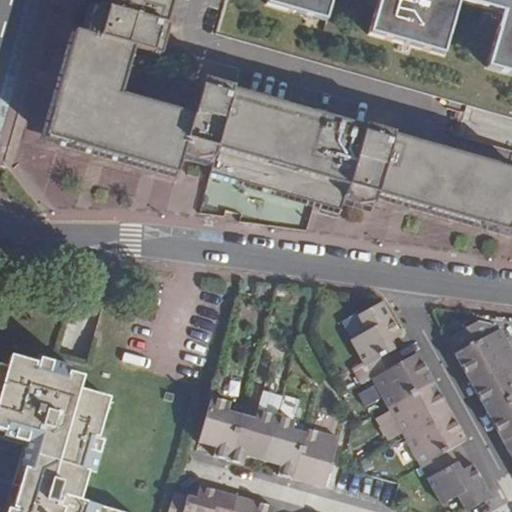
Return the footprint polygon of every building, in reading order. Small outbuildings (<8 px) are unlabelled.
[(87,0),(94,1),(85,32),(75,29),(45,140),(181,177),(187,158),(216,166),(213,175),(345,212),(349,202),(378,210),(381,198),(511,234),(511,167),(206,80),(197,111),(125,92),(138,47),(162,53),(177,0),(87,0)] [(511,0),(266,0),(265,4),(325,21),(330,0),(380,0),(370,34),(443,55),(458,0),(471,0),(504,9),(488,67),(511,73),(511,0)] [(399,336),(381,302),(356,317),(365,332),(349,341),(370,380),(400,363),(389,343),(399,336)] [(469,384),(511,360),(511,355),(498,330),(493,334),(489,327),(475,323),(452,337),(461,352),(454,356),(460,367),(465,366),(468,371),(464,374),(469,384)] [(461,352),(452,337),(446,341),(454,356),(461,352)] [(400,363),(370,380),(386,409),(431,383),(425,372),(421,373),(418,368),(422,365),(415,354),(400,363)] [(111,402),(81,393),(85,379),(69,375),(37,366),(11,358),(8,371),(0,368),(0,431),(32,441),(11,511),(106,511),(81,504),(90,473),(98,445),(111,402)] [(39,359),(37,366),(69,375),(71,369),(39,359)] [(486,414),(511,399),(511,360),(469,384),(477,396),(480,394),(483,400),(479,402),(486,414)] [(431,383),(386,409),(403,438),(448,413),(442,402),(438,404),(435,398),(439,396),(431,383)] [(225,463),(238,417),(225,413),(228,404),(209,399),(197,438),(215,443),(211,459),(225,463)] [(502,443),(511,437),(511,399),(486,414),(493,426),(497,424),(500,430),(496,432),(502,443)] [(262,456),(273,417),(256,412),(254,421),(238,417),(225,463),(242,467),(247,452),(262,456)] [(448,413),(403,438),(419,468),(449,452),(465,442),(458,430),(453,432),(450,427),(454,425),(448,413)] [(293,422),(273,417),(262,456),(280,462),(276,477),(290,481),(303,435),(290,432),(293,422)] [(305,430),(303,435),(290,481),(304,485),(306,480),(313,482),(312,487),(322,490),(337,439),(305,430)] [(0,431),(0,437),(25,445),(5,511),(11,511),(32,441),(0,431)] [(511,437),(502,443),(509,454),(511,451),(511,459),(511,460),(511,437)] [(98,445),(90,473),(97,476),(105,447),(98,445)] [(457,497),(464,511),(468,511),(490,499),(471,466),(460,472),(449,452),(419,468),(440,506),(457,497)] [(172,496),(167,511),(230,511),(234,500),(198,489),(194,502),(172,496)] [(270,511),(271,510),(234,500),(230,511),(270,511)]
